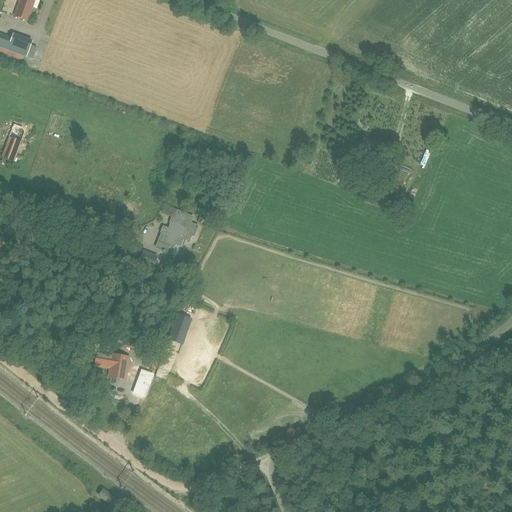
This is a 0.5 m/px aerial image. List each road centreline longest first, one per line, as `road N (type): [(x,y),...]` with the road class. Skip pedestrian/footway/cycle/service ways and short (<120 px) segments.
road 1 (unclassified): [(511,126),(190,0)]
road 2 (unclassified): [(264,457),(419,391),(511,322)]
road 3 (track): [(0,357),(160,481),(194,484)]
